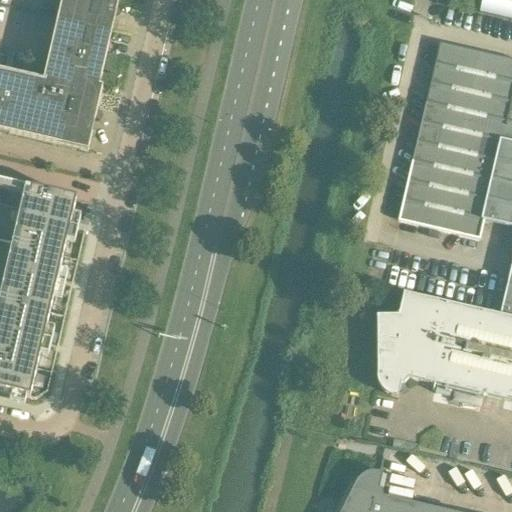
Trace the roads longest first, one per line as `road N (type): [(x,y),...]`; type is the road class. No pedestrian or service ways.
road 1 (residential): [(0,417),(55,427),(67,417),(160,0)]
road 2 (secondary): [(199,305),(229,234),(283,0)]
road 3 (secondary): [(258,0),(207,228),(199,305)]
road 4 (secondary): [(117,511),(199,305)]
